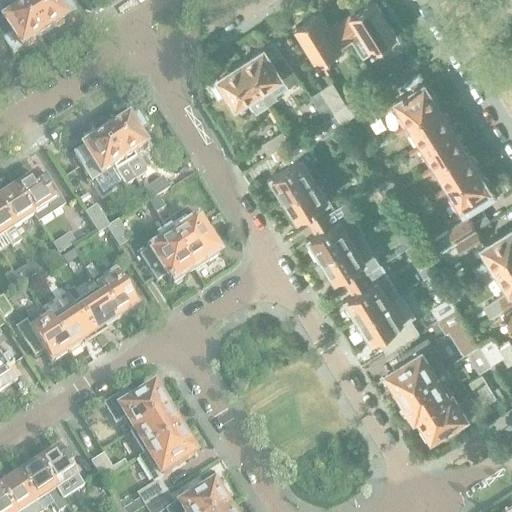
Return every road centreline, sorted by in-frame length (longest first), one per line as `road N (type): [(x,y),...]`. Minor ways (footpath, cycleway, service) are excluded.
road 1 (residential): [(425,509),(275,268)]
road 2 (residential): [(275,268),(147,57)]
road 3 (residential): [(281,511),(173,334)]
road 4 (residential): [(0,444),(173,334)]
road 5 (residential): [(423,0),(511,141)]
road 6 (residential): [(0,131),(127,47)]
road 7 (residential): [(147,57),(176,54),(262,0)]
road 8 (residential): [(173,334),(275,268)]
